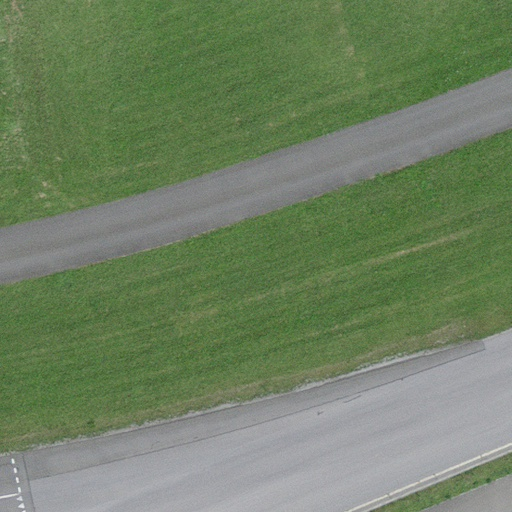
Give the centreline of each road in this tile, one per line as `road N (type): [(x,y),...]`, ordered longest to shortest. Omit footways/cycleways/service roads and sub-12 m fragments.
road 1 (unclassified): [(0,496),(387,441)]
road 2 (unclassified): [(217,511),(387,441)]
road 3 (unclassified): [(387,441),(511,390)]
